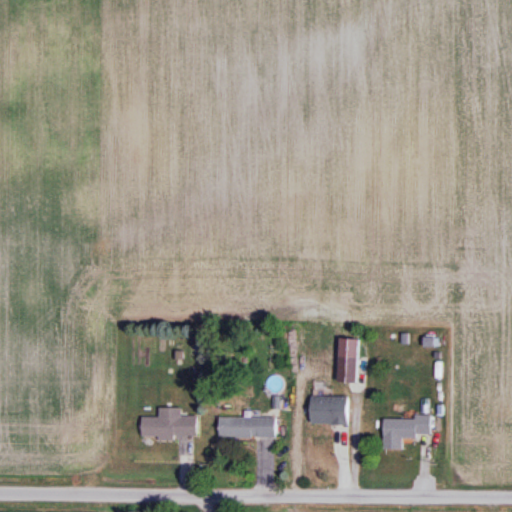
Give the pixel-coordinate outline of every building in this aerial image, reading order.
[(341,384),(358,384),(358,351),(341,351),(341,384)] [(311,425),(349,425),(349,397),(311,397),(311,425)] [(182,408),(160,408),(160,418),(142,417),(142,438),(198,439),(199,416),(182,416),(182,408)] [(278,418),(220,418),(220,438),(278,438),(278,418)] [(433,437),(433,418),(384,418),(384,451),(404,451),(404,437),(433,437)]
